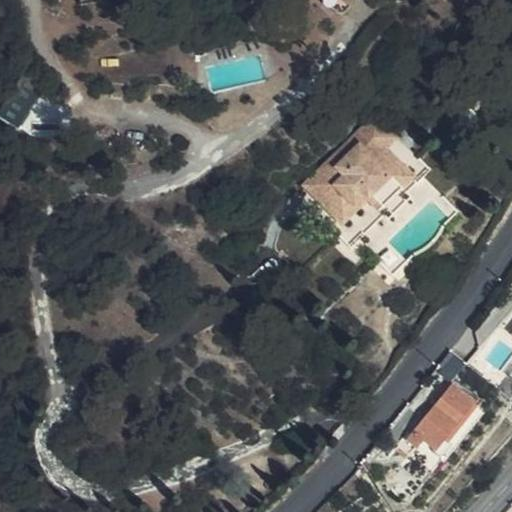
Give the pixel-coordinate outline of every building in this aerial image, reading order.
[(407,130),(386,106),(321,165),(351,199),(370,182),(374,186),(384,176),(381,172),(390,164),(405,180),(386,198),(375,187),(350,210),(367,228),(387,208),(390,212),(413,190),(410,187),(426,172),(397,140),(407,130)] [(374,186),(375,187),(386,198),(405,180),(390,164),(381,172),(384,176),(374,186)] [(351,199),(321,165),(316,172),(350,210),(375,187),(374,186),(370,182),(351,199)] [(455,381),(451,384),(461,392),(464,388),(455,381)] [(451,384),(409,434),(419,443),(426,436),(442,448),(480,402),(464,388),(461,392),(451,384)] [(480,402),(442,448),(450,455),(489,408),(480,402)]
